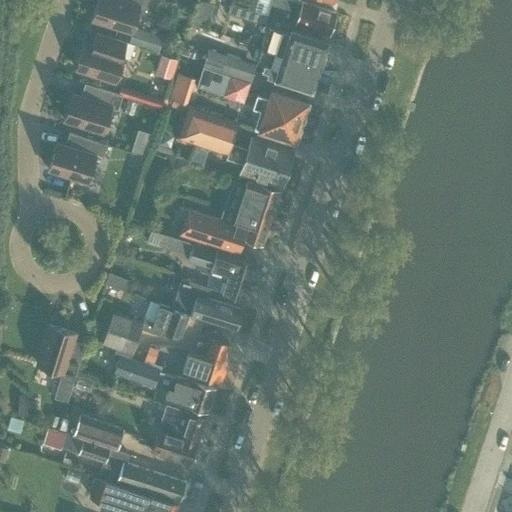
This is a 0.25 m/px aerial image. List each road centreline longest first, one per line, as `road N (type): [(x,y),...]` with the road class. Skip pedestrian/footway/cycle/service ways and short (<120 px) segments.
road 1 (unclassified): [(228,511),(391,0)]
road 2 (residential): [(55,206),(87,220),(95,242),(89,265),(59,283),(27,269),(18,246),(25,223),(44,208)]
road 3 (residential): [(44,208),(27,181),(27,113),(65,0)]
road 4 (residential): [(472,511),(511,393)]
